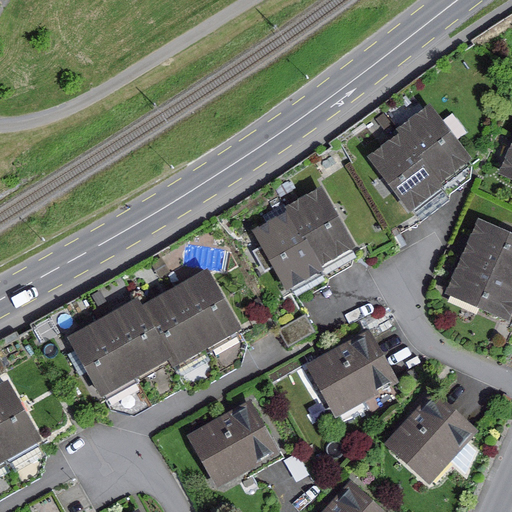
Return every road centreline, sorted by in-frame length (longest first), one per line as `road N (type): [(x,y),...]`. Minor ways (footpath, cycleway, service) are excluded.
road 1 (primary): [(464,0),(215,174),(0,299)]
road 2 (unclassified): [(0,123),(63,112),(246,0)]
road 3 (residential): [(113,453),(268,350)]
road 4 (residential): [(388,285),(445,352),(511,383)]
road 5 (residential): [(0,511),(113,453)]
